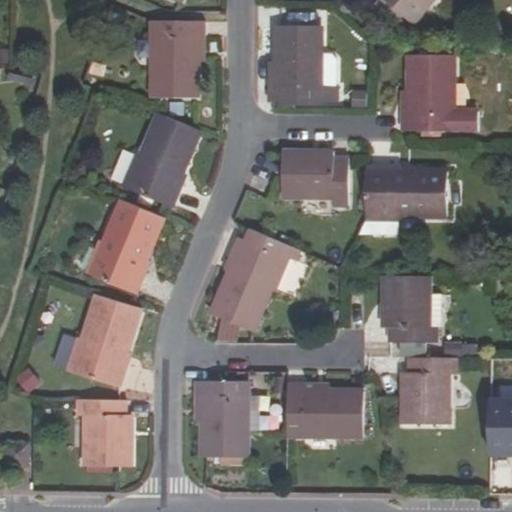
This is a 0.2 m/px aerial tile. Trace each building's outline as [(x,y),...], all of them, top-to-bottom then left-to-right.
[(386,0),(413,23),(433,0),(386,0)] [(287,26),(315,27),(315,14),(287,14),(287,26)] [(199,38),(206,38),(207,22),(154,22),(153,97),(199,98),(199,62),(199,38)] [(287,26),(277,26),(276,62),(276,86),(270,86),(270,101),(338,102),(339,86),(337,86),(323,86),(323,53),(323,27),(315,27),(287,26)] [(323,53),(323,86),(337,86),(336,53),(323,53)] [(479,108),(455,107),(455,56),(410,56),(409,91),(409,115),(403,115),(403,131),(478,131),(479,108)] [(179,182),(183,173),(201,131),(160,114),(143,156),(138,154),(125,187),(174,208),(185,184),(179,182)] [(335,157),(335,152),(285,150),(284,197),(334,198),(334,206),(350,206),(350,157),(335,157)] [(403,216),(448,216),(449,172),(404,171),(392,170),(392,166),(368,165),(367,220),(399,221),(403,221),(403,216)] [(185,184),(189,175),(183,173),(179,182),(185,184)] [(143,268),(147,259),(164,217),(124,201),(107,243),(102,241),(88,273),(138,294),(148,270),(143,268)] [(359,236),(399,237),(399,221),(367,220),(359,236)] [(247,239),(240,237),(230,261),(234,262),(230,272),(213,314),(254,332),(272,290),(276,292),(291,258),(286,255),(289,246),(251,229),(247,239)] [(286,255),(291,258),(298,261),(302,251),(289,246),(286,255)] [(148,270),(152,261),(147,259),(143,268),(148,270)] [(230,261),(226,270),(230,272),(234,262),(230,261)] [(438,327),(430,327),(431,277),(385,276),(384,327),(391,328),(390,342),(438,343),(438,327)] [(435,293),(434,325),(444,326),(445,293),(435,293)] [(125,361),(128,351),(141,308),(100,295),(86,338),(81,336),(70,370),(122,387),(130,363),(125,361)] [(130,363),(133,353),(128,351),(125,361),(130,363)] [(450,374),(459,374),(459,358),(410,358),(409,374),(406,374),(405,424),(450,424),(450,374)] [(9,391),(23,396),(28,380),(14,375),(9,391)] [(197,381),(197,396),(203,396),(203,422),(203,457),(249,458),(250,382),(197,381)] [(364,437),(364,391),(329,391),(303,390),(304,384),(289,384),(288,436),(364,437)] [(132,416),(128,416),(128,400),(79,400),(79,416),(88,416),(87,465),(132,465),(132,416)] [(16,464),(23,465),(29,465),(30,446),(10,445),(10,464),(16,464)]
